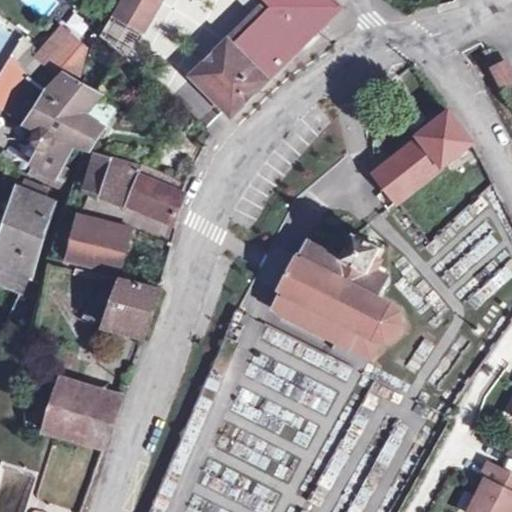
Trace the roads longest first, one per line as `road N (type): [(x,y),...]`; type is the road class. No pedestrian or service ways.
road 1 (residential): [(117,511),(224,189),(308,97),(400,36)]
road 2 (residential): [(400,36),(459,91),(511,174)]
